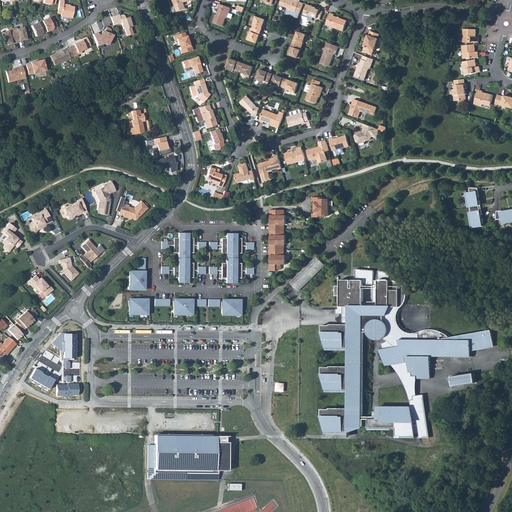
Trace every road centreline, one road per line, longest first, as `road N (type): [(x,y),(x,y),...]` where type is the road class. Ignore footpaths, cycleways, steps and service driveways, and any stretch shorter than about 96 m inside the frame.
road 1 (residential): [(140,0),(190,153),(189,176),(166,214)]
road 2 (residential): [(323,511),(307,471),(251,403),(253,337)]
road 3 (residential): [(140,238),(153,252),(154,282),(164,291),(257,291)]
road 4 (residential): [(133,245),(29,349)]
road 5 (residential): [(363,11),(442,7),(506,23)]
road 6 (residential): [(340,82),(322,130),(271,146),(247,141)]
